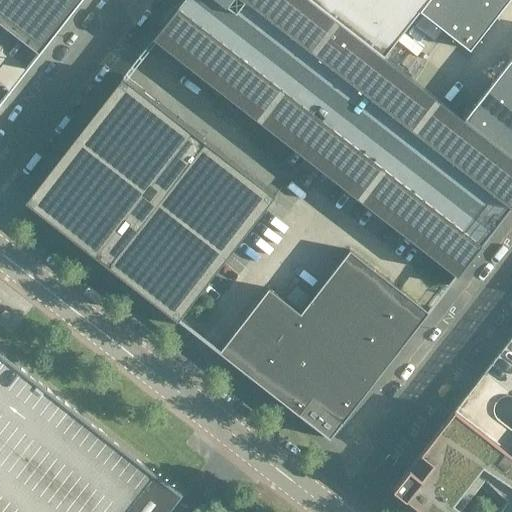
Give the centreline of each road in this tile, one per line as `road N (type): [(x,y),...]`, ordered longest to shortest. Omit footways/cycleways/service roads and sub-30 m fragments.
road 1 (unclassified): [(326,501),(0,247)]
road 2 (unclassified): [(326,501),(511,263)]
road 3 (unclassified): [(0,173),(136,0)]
road 4 (unknown): [(123,511),(0,414)]
